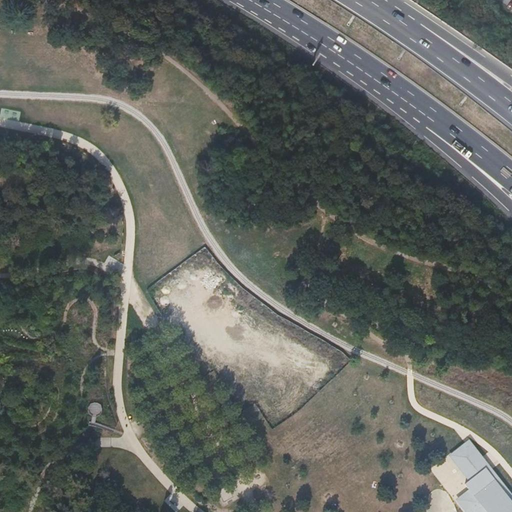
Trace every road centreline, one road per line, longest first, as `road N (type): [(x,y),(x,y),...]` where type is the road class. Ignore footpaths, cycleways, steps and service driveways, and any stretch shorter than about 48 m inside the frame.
road 1 (unknown): [(129,214),(175,242),(201,327),(249,339),(302,368)]
road 2 (motorway): [(256,0),(438,121)]
road 3 (motorway): [(511,107),(410,28)]
